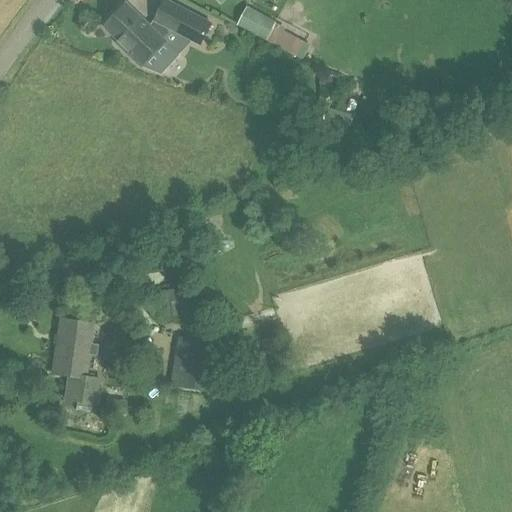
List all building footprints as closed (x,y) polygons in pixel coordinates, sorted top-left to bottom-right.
[(149,27),(126,5),(105,26),(120,40),(118,43),(143,66),(165,42),(163,40),(173,30),(201,44),(212,24),(165,0),(155,20),(155,21),(149,27)] [(267,41),(276,23),(277,22),(247,6),(236,26),(267,42),(267,41)] [(287,28),(276,23),(267,41),(298,58),(305,46),(284,34),(287,28)] [(299,108),(294,123),(313,130),(318,115),(299,108)] [(129,270),(163,265),(160,246),(126,251),(129,270)] [(176,307),(197,304),(195,286),(155,292),(159,319),(177,316),(176,307)] [(65,401),(97,406),(101,379),(83,377),(86,354),(96,356),(98,345),(88,344),(91,325),(61,321),(53,375),(68,377),(65,401)] [(233,345),(177,336),(169,387),(226,396),(233,345)] [(10,376),(14,385),(24,380),(19,371),(10,376)] [(106,400),(104,412),(125,414),(126,402),(106,400)]
